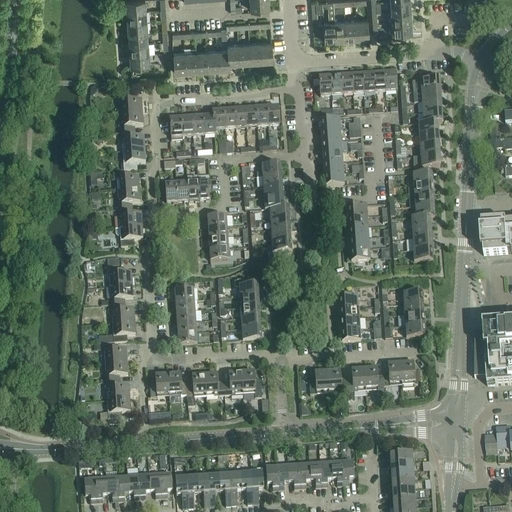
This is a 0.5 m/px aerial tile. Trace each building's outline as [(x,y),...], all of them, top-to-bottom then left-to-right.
[(145,11),(144,0),(145,0),(144,0),(138,0),(125,1),(125,2),(126,2),(127,12),(145,11)] [(269,8),(268,0),(249,0),(250,9),(250,10),(269,8)] [(391,12),(410,10),(408,0),(402,0),(390,1),(391,12)] [(327,2),(322,2),(322,7),(327,7),(328,13),(332,12),(333,12),(333,6),(333,2),(330,2),(327,2)] [(235,7),(234,3),(230,3),(231,13),(241,13),(241,6),(235,7)] [(392,22),(410,21),(410,10),(391,12),(392,22)] [(127,23),(146,21),(145,11),(127,12),(127,23)] [(324,22),(323,22),(324,41),(325,41),(335,40),(334,22),(333,12),(332,12),(328,13),(329,22),(324,22)] [(368,38),(367,19),(366,19),(356,20),(357,39),(368,38)] [(346,39),(357,39),(356,20),(345,21),(346,39)] [(128,34),(147,32),(146,21),(127,23),(128,34)] [(335,40),(346,39),(345,21),(334,22),(335,40)] [(411,32),(410,21),(392,22),(393,33),(392,33),(392,34),(412,32),(411,32)] [(227,41),(226,35),(226,30),(218,31),(218,35),(221,35),(221,41),(227,41)] [(129,44),(147,43),(147,32),(128,34),(129,44)] [(272,61),(271,42),(270,42),(260,43),(261,61),(271,61),(272,61)] [(130,55),(148,54),(147,43),(129,44),(130,55)] [(240,63),(250,62),(249,43),(238,44),(240,63)] [(250,62),(261,61),(260,43),(249,43),(250,62)] [(240,63),(238,44),(227,45),(227,50),(228,50),(229,64),(240,63)] [(185,71),(196,71),(195,52),(195,48),(190,48),(190,52),(184,53),(185,71)] [(229,69),(229,64),(228,50),(227,50),(217,51),(218,69),(228,68),(228,69),(229,69)] [(196,71),(207,70),(206,51),(195,52),(196,71)] [(207,70),(218,69),(217,51),(206,51),(207,70)] [(185,71),(184,53),(174,54),(174,53),(173,53),(174,73),(175,73),(175,72),(185,71)] [(149,65),(148,55),(148,54),(130,55),(130,66),(149,65),(149,64),(149,65)] [(385,94),(396,93),(395,74),(383,75),(385,94)] [(363,95),(374,94),(372,75),(362,76),(363,95)] [(374,94),(385,94),(383,75),(372,75),(374,94)] [(414,82),(412,84),(413,90),(415,90),(415,94),(420,94),(439,93),(439,87),(442,87),(443,86),(443,81),(438,81),(435,81),(434,75),(419,76),(419,82),(414,82)] [(329,78),(329,76),(323,76),(323,79),(318,79),(320,98),(330,97),(329,78)] [(352,96),(363,95),(362,76),(351,77),(352,96)] [(330,97),(341,96),(340,77),(329,78),(330,97)] [(341,96),(352,96),(351,77),(340,77),(341,96)] [(421,105),(440,103),(439,93),(420,94),(421,105)] [(130,104),(130,98),(132,98),(132,97),(118,98),(119,105),(122,105),(122,116),(142,115),(141,103),(130,104)] [(422,115),(441,114),(440,103),(421,105),(422,115)] [(268,128),(279,127),(277,108),(266,109),(268,128)] [(246,129),(257,128),(256,109),(245,110),(246,129)] [(257,128),(268,128),(266,109),(256,109),(257,128)] [(235,130),(246,129),(245,110),(234,111),(235,130)] [(225,131),(235,130),(234,111),(224,112),(225,131)] [(321,119),(331,118),(332,118),(332,114),(332,111),(321,112),(321,119)] [(225,131),(224,112),(212,113),(212,117),(213,117),(214,131),(215,131),(225,131)] [(442,125),(441,114),(422,115),(423,125),(423,126),(437,125),(442,125)] [(123,124),(120,124),(120,128),(121,135),(132,135),(134,134),(132,134),(132,128),(143,127),(142,115),(122,116),(123,124)] [(203,137),(215,136),(215,131),(214,131),(213,117),(212,117),(202,118),(203,137)] [(193,138),(203,137),(202,118),(191,119),(193,138)] [(182,139),(193,138),(191,119),(180,120),(182,139)] [(171,143),(181,142),(182,142),(182,139),(180,120),(169,120),(171,143)] [(349,132),(360,131),(359,124),(359,120),(353,120),(353,125),(348,126),(349,132)] [(321,134),(340,132),(339,121),(320,123),(321,134)] [(437,136),(437,125),(423,126),(423,125),(418,126),(419,137),(437,136)] [(500,125),(490,126),(491,138),(497,137),(496,130),(500,129),(500,125)] [(349,141),(360,140),(360,131),(349,132),(349,141)] [(322,145),(341,143),(340,132),(321,134),(322,145)] [(132,135),(121,135),(121,142),(121,146),(124,145),(125,154),(144,152),(143,139),(133,140),(132,135)] [(419,148),(438,147),(437,136),(419,137),(419,148)] [(511,140),(496,141),(497,151),(504,150),(504,152),(511,151),(511,140)] [(322,155),(341,154),(341,143),(322,145),(322,155)] [(219,156),(226,156),(226,144),(218,145),(219,152),(219,156)] [(420,158),(439,157),(438,147),(419,148),(420,158)] [(135,170),(134,165),(145,164),(144,152),(125,154),(126,165),(123,165),(123,172),(137,171),(137,170),(135,170)] [(323,166),(342,165),(341,154),(322,155),(323,166)] [(420,162),(413,163),(413,170),(421,170),(440,168),(439,157),(420,158),(420,162)] [(164,171),(174,171),(175,170),(175,167),(175,163),(163,164),(164,171)] [(324,177),(343,176),(342,165),(323,166),(324,177)] [(256,179),(281,177),(280,166),(261,168),(262,174),(256,174),(256,179)] [(249,180),(249,168),(241,169),(242,180),(247,180),(249,180)] [(127,180),(127,175),(129,175),(129,174),(112,175),(113,182),(119,182),(120,193),(139,192),(138,179),(127,180)] [(413,188),(432,187),(431,175),(412,176),(413,188)] [(325,188),(344,187),(343,176),(324,177),(325,188)] [(282,188),(281,177),(256,179),(262,179),(263,190),(282,188)] [(188,203),(199,202),(197,183),(187,184),(188,203)] [(199,202),(210,202),(209,183),(197,183),(199,202)] [(177,204),(188,203),(187,184),(176,185),(177,204)] [(166,204),(177,204),(176,185),(165,185),(166,204)] [(414,199),(433,197),(432,187),(413,188),(414,199)] [(263,200),(282,199),(282,188),(263,190),(263,200)] [(120,201),(117,201),(117,205),(118,212),(129,211),(132,211),(131,210),(129,211),(129,205),(140,204),(139,192),(120,193),(120,201)] [(414,209),(433,208),(433,197),(414,199),(414,209)] [(264,212),(269,211),(283,210),(283,209),(282,199),(263,200),(264,212)] [(348,220),(366,218),(366,207),(347,209),(348,220)] [(434,219),(433,208),(414,209),(415,219),(429,219),(434,219)] [(270,221),(289,220),(288,209),(283,209),(283,210),(269,211),(270,221)] [(130,217),(129,211),(118,212),(118,222),(119,222),(120,230),(141,229),(141,216),(130,217)] [(207,230),(226,228),(226,218),(207,219),(207,230)] [(348,230),(367,229),(366,218),(348,220),(348,230)] [(411,231),(430,230),(429,219),(415,219),(410,220),(411,231)] [(270,232),(289,231),(289,220),(270,221),(270,232)] [(511,223),(506,224),(506,221),(482,223),(482,229),(480,229),(481,250),(483,250),(484,257),(511,255),(511,223)] [(208,241),(227,239),(226,228),(207,230),(208,241)] [(141,229),(120,230),(115,231),(116,235),(118,237),(120,237),(120,249),(134,248),(134,247),(132,247),(131,242),(142,241),(141,229)] [(349,241),(368,240),(367,229),(348,230),(349,241)] [(412,242),(431,241),(430,230),(411,231),(412,242)] [(271,242),(290,241),(289,231),(270,232),(271,242)] [(209,251),(228,250),(227,239),(208,241),(209,251)] [(350,252),(369,251),(368,240),(349,241),(350,252)] [(268,260),(287,259),(287,253),(291,253),(290,241),(271,242),(272,253),(268,254),(268,260)] [(413,253),(432,251),(431,241),(412,242),(413,253)] [(210,263),(229,262),(228,250),(209,251),(210,263)] [(346,264),(351,263),(370,262),(369,251),(350,252),(350,257),(347,257),(346,259),(346,264)] [(413,264),(432,262),(432,251),(413,253),(413,264)] [(120,276),(120,270),(122,270),(122,269),(108,270),(109,277),(112,277),(112,289),(132,288),(131,275),(120,276)] [(251,287),(251,281),(234,282),(234,288),(236,289),(238,289),(239,299),(258,298),(257,287),(251,287)] [(113,296),(110,297),(110,301),(111,308),(122,307),(124,307),(124,306),(122,306),(122,301),(133,300),(132,288),(112,289),(113,296)] [(175,304),(194,302),(193,291),(174,292),(175,304)] [(403,306),(422,305),(422,294),(403,295),(403,306)] [(240,310),(259,309),(258,298),(239,299),(240,310)] [(339,311),(358,309),(357,299),(338,300),(339,311)] [(175,314),(194,313),(194,302),(175,304),(175,314)] [(404,317),(423,316),(422,305),(403,306),(404,317)] [(122,307),(111,308),(111,314),(111,318),(114,318),(115,326),(134,325),(133,312),(123,313),(122,307)] [(240,321),(259,319),(259,309),(240,310),(240,321)] [(340,321),(359,320),(358,309),(339,311),(340,321)] [(176,325),(195,324),(194,313),(175,314),(176,325)] [(405,328),(424,327),(423,316),(404,317),(405,328)] [(241,331),(260,330),(259,319),(240,321),(241,331)] [(340,333),(359,331),(359,320),(340,321),(340,322),(338,322),(339,327),(340,327),(340,333)] [(511,323),(483,325),(484,334),(482,334),(482,335),(478,335),(477,336),(476,337),(476,338),(476,352),(475,352),(475,379),(476,379),(476,378),(486,378),(487,378),(488,387),(511,385),(511,323)] [(177,336),(196,335),(195,324),(176,325),(177,336)] [(102,338),(100,338),(100,345),(102,345),(127,344),(127,343),(125,343),(124,337),(135,337),(134,325),(115,326),(112,326),(113,337),(102,338)] [(406,339),(425,338),(424,327),(405,328),(406,339)] [(385,341),(392,340),(391,329),(384,330),(385,341)] [(242,343),(261,341),(260,330),(241,331),(242,343)] [(374,342),(381,341),(380,330),(373,330),(374,342)] [(341,344),(360,342),(360,336),(363,336),(363,331),(359,331),(340,333),(341,344)] [(178,347),(197,346),(196,335),(177,336),(178,347)] [(115,353),(115,347),(117,347),(116,346),(103,347),(103,354),(106,354),(107,366),(126,365),(126,352),(115,353)] [(413,375),(412,364),(400,365),(401,387),(402,387),(402,390),(414,390),(414,386),(420,386),(419,372),(418,372),(418,374),(413,375)] [(117,383),(117,377),(127,377),(126,365),(107,366),(108,377),(105,377),(105,384),(117,384),(119,384),(119,383),(117,383)] [(383,388),(390,388),(401,387),(400,365),(387,366),(388,376),(382,377),(383,388)] [(346,381),(345,381),(346,383),(345,383),(346,394),(353,394),(357,393),(357,390),(364,390),(363,370),(351,371),(352,382),(346,383),(346,381)] [(377,380),(376,370),(363,370),(364,390),(376,389),(376,392),(384,391),(383,388),(382,377),(382,375),(382,380),(377,380)] [(339,372),(327,373),(328,392),(336,392),(336,395),(340,395),(346,394),(345,383),(340,383),(339,372)] [(254,384),(253,373),(241,374),(242,393),(254,393),(254,396),(255,400),(261,400),(260,381),(259,381),(259,384),(254,384)] [(328,392),(327,373),(314,374),(315,385),(310,385),(309,383),(308,383),(309,397),(317,396),(316,393),(328,392)] [(229,386),(223,386),(224,398),(231,397),(235,397),(234,394),(242,393),(241,374),(228,375),(229,386)] [(181,402),(180,398),(187,397),(186,386),(180,386),(180,375),(167,376),(168,395),(169,403),(181,402)] [(157,396),(168,395),(167,376),(155,377),(156,388),(150,388),(150,386),(149,386),(150,400),(156,399),(157,399),(157,396)] [(216,376),(204,377),(206,396),(213,395),(213,398),(217,398),(224,398),(223,386),(223,384),(223,386),(217,386),(216,376)] [(206,396),(204,377),(192,377),(192,388),(187,389),(186,384),(186,386),(187,397),(187,409),(195,408),(194,397),(206,396)] [(117,390),(117,384),(105,384),(106,391),(109,391),(110,403),(129,402),(128,389),(117,390)] [(119,420),(119,414),(130,413),(129,402),(110,403),(110,414),(107,414),(108,421),(122,420),(121,420),(119,420)] [(498,451),(511,450),(509,428),(496,429),(497,436),(497,443),(498,449),(498,451)] [(412,465),(411,455),(386,457),(386,463),(390,463),(390,466),(412,465)] [(343,488),(349,488),(348,480),(353,480),(352,463),(341,464),(343,488)] [(343,488),(341,464),(330,465),(331,481),(336,481),(337,488),(343,488)] [(321,490),(327,489),(326,482),(331,481),(330,465),(319,466),(321,490)] [(387,476),(412,474),(412,465),(390,466),(390,469),(387,470),(387,476)] [(299,491),(305,491),(305,483),(310,483),(309,466),(298,467),(299,491)] [(321,490),(319,466),(309,466),(310,483),(315,482),(315,490),(321,490)] [(299,491),(298,467),(287,468),(288,484),(293,484),(294,491),(299,491)] [(278,493),(284,492),(283,485),(288,484),(287,468),(276,469),(278,493)] [(278,493),(276,469),(265,469),(266,486),(272,486),(272,493),(278,493)] [(253,507),(259,506),(258,492),(263,491),(261,470),(250,470),(250,475),(253,507)] [(413,483),(412,474),(387,476),(388,481),(391,481),(391,484),(413,483)] [(253,507),(250,475),(240,476),(241,493),(246,492),(247,507),(253,507)] [(161,501),(167,500),(166,493),(172,492),(171,476),(160,477),(161,501)] [(231,508),(237,508),(236,493),(241,493),(240,476),(229,477),(231,508)] [(140,502),(145,502),(145,494),(150,494),(149,477),(138,478),(140,502)] [(161,501),(160,477),(149,477),(150,494),(155,494),(155,501),(161,501)] [(231,508),(229,477),(218,478),(219,494),(224,494),(225,509),(231,508)] [(140,502),(138,478),(127,479),(128,495),(133,495),(134,503),(140,502)] [(209,510),(207,478),(196,479),(198,496),(203,495),(204,510),(209,510)] [(209,510),(215,509),(214,494),(219,494),(218,478),(207,478),(209,510)] [(118,504),(124,503),(123,496),(128,495),(127,479),(116,480),(118,504)] [(188,511),(194,511),(193,496),(198,496),(196,479),(186,480),(188,511)] [(97,505),(102,505),(102,497),(107,497),(106,480),(95,481),(97,505)] [(118,504),(116,480),(106,480),(107,497),(112,497),(112,504),(118,504)] [(188,511),(186,480),(175,481),(176,497),(181,497),(182,511),(188,511)] [(97,505),(95,481),(83,482),(85,499),(90,498),(91,506),(97,505)] [(389,494),(413,492),(413,483),(391,484),(391,487),(388,488),(389,494)] [(414,501),(413,492),(389,494),(389,499),(392,499),(392,503),(414,501)] [(390,511),(415,510),(414,501),(392,503),(392,505),(389,506),(390,511)]
